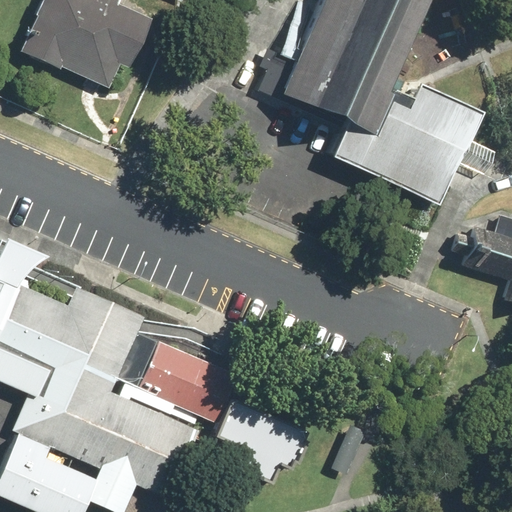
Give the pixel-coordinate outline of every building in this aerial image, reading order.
[(120,0),(40,0),(20,45),(94,78),(106,53),(122,60),(145,11),(120,0)] [(315,153),(433,203),(474,107),(382,67),(410,0),(310,0),(271,93),(330,118),(315,153)] [(467,255),(463,265),(509,279),(503,298),(511,301),(511,217),(501,214),(495,232),(475,226),(472,235),(458,231),(452,251),(467,255)] [(0,395),(11,400),(0,425),(0,428),(89,466),(74,502),(97,511),(113,511),(126,483),(156,496),(183,431),(94,394),(103,374),(210,419),(205,432),(217,437),(239,446),(231,466),(258,478),(265,461),(281,468),(297,431),(231,404),(204,393),(214,368),(124,330),(131,314),(61,285),(53,305),(4,285),(10,270),(22,262),(32,252),(0,238),(0,395)] [(356,439),(337,430),(319,466),(338,475),(356,439)] [(33,449),(0,436),(0,503),(22,511),(68,511),(81,479),(29,459),(33,449)]
